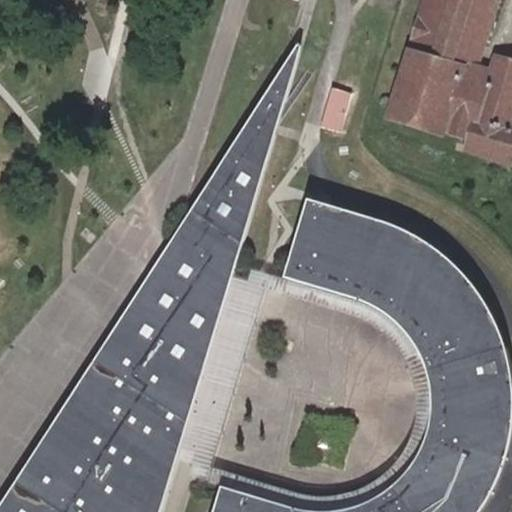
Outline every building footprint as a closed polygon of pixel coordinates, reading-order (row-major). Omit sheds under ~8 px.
[(427,0),(392,116),(475,140),(472,149),(511,161),(511,160),(511,128),(510,128),(511,121),(511,63),(499,59),(494,75),(477,70),(497,0),(427,0)] [(270,92),(194,209),(245,243),(278,136),(269,130),(271,127),(286,105),(299,64),(291,59),(270,92)] [(511,451),(511,364),(509,352),(506,353),(502,339),(499,331),(493,319),(496,318),(495,316),(492,317),(483,303),(472,288),(475,286),(474,284),(471,286),(458,272),(445,261),(448,258),(447,256),(444,260),(438,255),(430,250),(421,244),(414,241),(416,237),(415,237),(413,240),(397,232),(381,226),(382,222),(379,221),(378,225),(346,215),(347,211),(344,210),(342,214),(314,205),(315,201),(312,200),(299,242),(317,248),(305,286),(320,291),(322,288),(361,300),(373,304),(385,310),(394,316),(403,324),(408,329),(416,339),(421,347),(424,354),(422,355),(426,364),(429,370),(430,375),(432,375),(436,396),(437,402),(436,409),(435,422),(431,437),(427,449),(419,464),(412,475),(404,485),(394,493),(392,491),(384,496),(376,502),(377,504),(364,510),(359,511),(296,511),(258,501),(258,498),(241,493),(235,511),(484,511),(492,501),(497,491),(502,480),(505,473),(509,462),(511,451)] [(179,233),(174,240),(234,280),(235,277),(245,243),(194,209),(179,233)] [(186,253),(18,511),(164,511),(180,460),(204,379),(217,337),(234,280),(174,240),(173,243),(186,253)] [(287,281),(305,286),(317,248),(299,242),(287,281)] [(18,511),(186,253),(173,243),(163,258),(121,324),(0,511),(18,511)] [(250,284),(234,280),(217,337),(204,379),(180,460),(198,465),(194,476),(211,481),(215,468),(238,390),(252,344),(268,292),(272,278),(253,272),(250,284)] [(368,310),(272,278),(268,292),(361,322),(365,323),(371,326),(378,330),(384,335),(390,340),(398,349),(405,358),(410,369),(415,382),(417,388),(418,398),(418,410),(418,420),(417,426),(415,435),(411,446),(405,455),(396,467),(390,473),(384,478),(375,484),(358,492),(354,494),(345,496),(335,497),(330,497),(324,497),(283,490),(215,468),(211,481),(313,510),(327,511),(337,511),(350,509),(365,504),(379,497),(388,491),(397,484),(408,473),(414,464),(420,455),(422,451),(425,446),(428,436),(430,428),(432,420),(432,407),(432,394),(429,381),(426,369),(422,361),(418,354),(412,344),(405,335),(400,330),(391,323),(382,316),(368,310)] [(225,488),(217,511),(235,511),(241,493),(225,488)]
